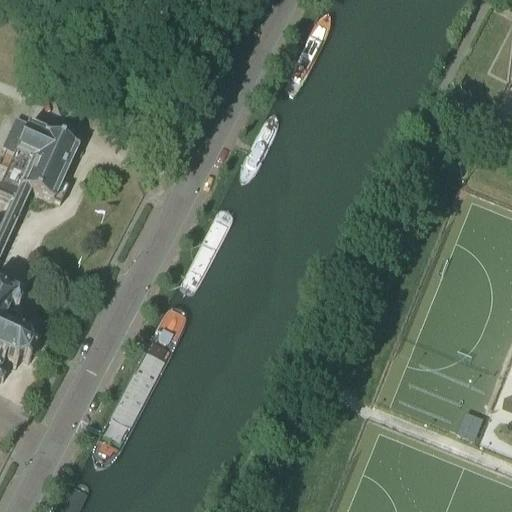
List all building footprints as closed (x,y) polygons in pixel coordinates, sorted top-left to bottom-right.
[(336,30),(321,22),(278,100),(293,108),(336,30)] [(273,115),(231,193),(245,200),(287,122),(273,115)] [(1,153),(12,158),(62,181),(75,151),(14,123),(1,153)] [(62,181),(12,158),(0,185),(0,198),(11,203),(23,208),(29,196),(58,209),(66,191),(59,188),(62,181)] [(18,220),(23,208),(11,203),(7,215),(4,214),(3,216),(6,217),(1,228),(0,227),(0,385),(1,386),(2,379),(0,374),(0,370),(3,364),(12,367),(10,372),(13,373),(14,368),(22,363),(26,368),(28,366),(25,362),(29,357),(34,354),(33,352),(27,352),(25,344),(29,340),(27,337),(22,341),(15,338),(19,328),(23,329),(24,326),(19,325),(17,321),(20,320),(15,310),(11,309),(13,305),(19,303),(18,299),(11,301),(0,295),(0,262),(1,262),(2,260),(0,259),(5,249),(7,250),(8,247),(6,247),(11,235),(13,236),(14,234),(12,233),(17,222),(19,223),(20,221),(18,220)] [(218,215),(177,293),(190,301),(233,223),(218,215)] [(174,307),(95,454),(108,461),(189,314),(174,307)] [(90,465),(64,511),(82,511),(104,473),(90,465)]
